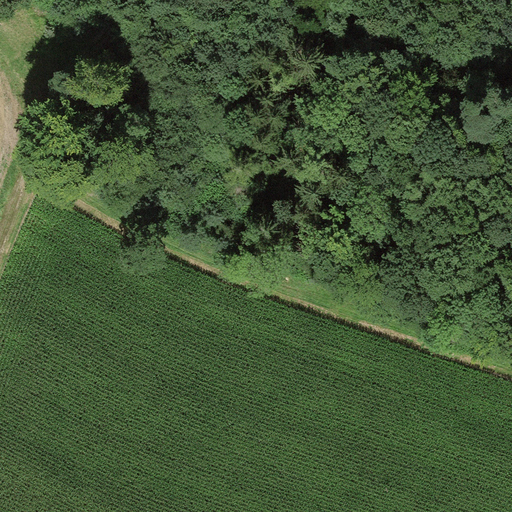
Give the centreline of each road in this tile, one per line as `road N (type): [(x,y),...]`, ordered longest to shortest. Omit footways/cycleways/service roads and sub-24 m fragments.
road 1 (track): [(21,176),(262,285),(511,364)]
road 2 (track): [(21,176),(55,95),(96,36),(136,0)]
